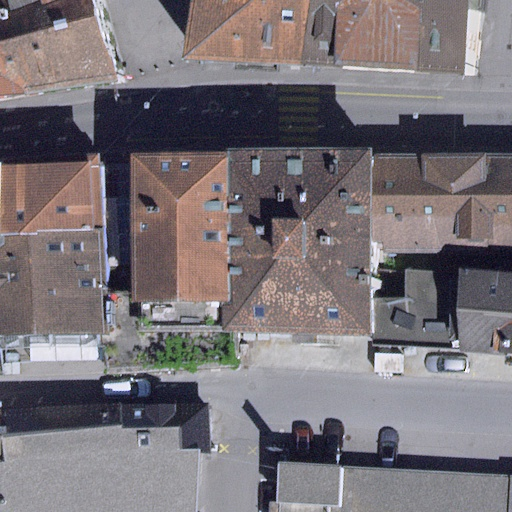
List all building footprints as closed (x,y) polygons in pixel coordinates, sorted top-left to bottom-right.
[(0,0),(0,97),(17,95),(7,12),(3,0),(0,0)] [(3,0),(7,12),(17,95),(105,83),(122,80),(102,0),(3,0)] [(301,63),(311,0),(212,0),(208,60),(301,63)] [(482,0),(311,0),(301,63),(477,76),(482,0)] [(219,331),(370,336),(372,297),(375,244),(376,153),(229,154),(229,305),(219,305),(219,331)] [(485,247),(511,246),(511,154),(376,153),(375,244),(413,244),(413,249),(485,250),(485,247)] [(0,241),(0,335),(106,333),(101,154),(8,157),(11,240),(0,241)] [(229,154),(133,154),(133,331),(219,331),(219,305),(229,305),(229,154)] [(0,241),(11,240),(8,157),(0,158),(0,241)] [(451,351),(511,356),(511,275),(456,271),(396,269),(395,298),(372,297),(370,336),(451,340),(451,351)] [(135,408),(135,453),(199,450),(212,449),(210,406),(135,408)] [(0,465),(135,453),(135,408),(1,408),(0,408),(0,465)] [(195,511),(199,450),(135,453),(0,465),(0,511),(195,511)] [(511,511),(511,478),(277,466),(276,511),(511,511)]
